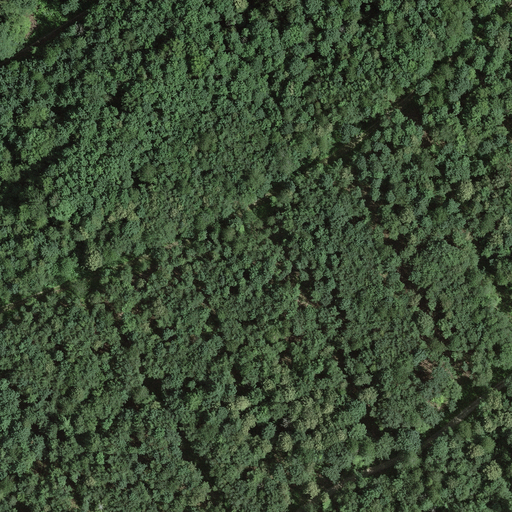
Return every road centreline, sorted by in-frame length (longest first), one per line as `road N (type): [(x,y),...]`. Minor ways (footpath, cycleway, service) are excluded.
road 1 (track): [(0,309),(179,245),(273,193),(375,126),(511,0)]
road 2 (track): [(511,375),(418,448),(337,484),(299,511)]
road 3 (track): [(0,68),(106,0)]
